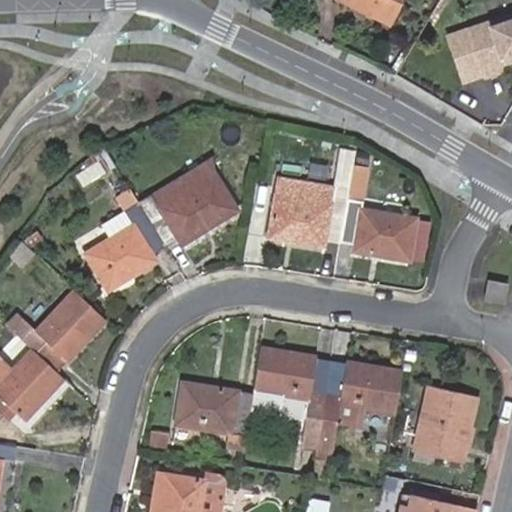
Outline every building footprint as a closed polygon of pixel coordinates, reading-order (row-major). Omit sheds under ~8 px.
[(338,0),(388,24),(399,0),(338,0)] [(511,12),(468,28),(484,73),(485,76),(502,69),(500,63),(511,59),(511,12)] [(484,73),(468,28),(448,35),(463,81),(484,73)] [(115,166),(103,146),(86,161),(92,170),(79,179),(89,195),(110,182),(104,173),(115,166)] [(213,160),(152,195),(160,208),(217,174),(213,160)] [(346,196),(363,200),(370,167),(354,163),(346,196)] [(160,208),(152,195),(138,205),(164,248),(177,241),(181,248),(239,211),(217,174),(160,208)] [(278,183),(276,196),(331,205),(332,198),(333,192),(278,183)] [(347,200),(332,198),(331,205),(276,196),(269,238),(323,247),(325,238),(340,241),(347,200)] [(152,256),(164,248),(133,197),(119,204),(124,213),(104,226),(111,238),(85,254),(108,291),(156,263),(152,256)] [(347,200),(340,241),(354,244),(353,251),(409,260),(417,219),(360,209),(362,202),(347,200)] [(508,249),(499,247),(496,263),(505,265),(508,249)] [(507,283),(488,280),(485,299),(504,302),(507,283)] [(37,331),(9,305),(0,313),(0,318),(33,349),(38,353),(48,342),(68,360),(107,318),(76,289),(37,331)] [(48,342),(38,353),(57,371),(68,360),(48,342)] [(317,448),(325,392),(310,390),(316,355),(260,346),(253,389),(308,398),(301,446),(317,448)] [(38,353),(33,349),(21,361),(0,383),(0,396),(1,397),(0,398),(0,415),(8,423),(18,413),(25,420),(64,378),(57,371),(38,353)] [(0,364),(0,383),(21,361),(11,352),(0,364)] [(395,413),(402,369),(347,361),(341,395),(325,392),(317,448),(316,456),(327,458),(331,459),(338,421),(364,425),(367,408),(395,413)] [(229,447),(243,449),(253,392),(183,381),(176,424),(232,433),(229,447)] [(428,386),(422,415),(429,416),(435,388),(428,386)] [(429,416),(422,415),(414,450),(416,450),(414,456),(433,461),(435,455),(462,461),(475,397),(435,388),(429,416)] [(168,434),(150,431),(148,440),(166,444),(168,434)] [(316,456),(312,477),(324,480),(327,458),(316,456)] [(147,511),(157,511),(164,470),(155,469),(147,511)] [(203,499),(207,477),(164,470),(157,511),(219,511),(221,502),(203,499)] [(207,477),(203,499),(221,502),(224,480),(224,479),(223,476),(218,473),(213,473),(210,475),(207,477)] [(475,511),(476,509),(413,495),(410,506),(401,504),(399,511),(475,511)]
